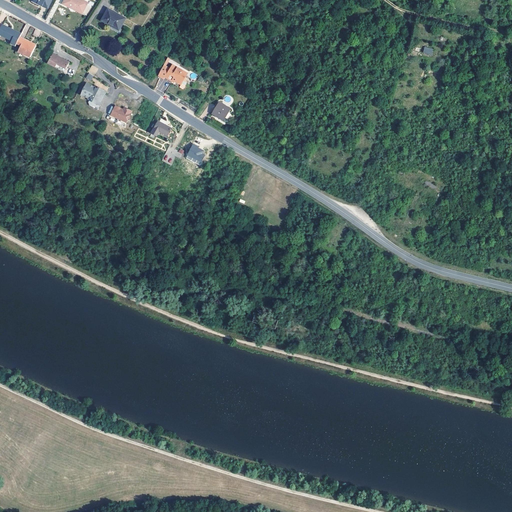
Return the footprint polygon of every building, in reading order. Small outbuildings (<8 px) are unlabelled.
[(51,0),(33,0),(33,1),(35,3),(38,4),(39,3),(42,4),(41,6),(47,9),(51,0)] [(79,0),(65,0),(64,3),(75,8),(74,10),(82,15),(88,4),(80,0),(79,0)] [(109,10),(107,15),(104,19),(103,22),(108,24),(108,23),(120,29),(123,24),(125,20),(109,10)] [(17,46),(17,45),(20,39),(22,35),(0,24),(0,34),(11,40),(9,44),(16,47),(17,46)] [(31,58),(32,56),(36,49),(28,45),(29,43),(20,39),(17,45),(22,48),(21,50),(19,53),(31,58)] [(424,47),(423,53),(432,55),(433,48),(424,47)] [(70,64),(54,55),(48,65),(52,67),(56,69),(58,66),(67,70),(70,64)] [(88,72),(94,76),(98,69),(93,65),(88,72)] [(186,82),(188,78),(187,77),(188,74),(183,72),(180,70),(179,71),(174,67),(173,69),(172,71),(168,69),(166,67),(160,78),(161,79),(162,80),(163,79),(166,81),(167,79),(173,83),(174,83),(175,81),(178,83),(180,85),(181,84),(185,83),(186,82)] [(93,104),(94,104),(100,107),(107,92),(103,90),(99,88),(98,91),(96,90),(96,89),(95,88),(93,87),(86,84),(81,96),(86,98),(89,100),(92,101),(93,104)] [(100,107),(94,104),(93,104),(92,101),(89,100),(88,103),(89,107),(92,108),(98,111),(100,107)] [(213,115),(221,119),(225,122),(230,114),(232,110),(220,103),(218,106),(213,115)] [(123,110),(115,107),(111,116),(117,119),(126,124),(132,112),(127,109),(126,112),(123,110)] [(126,124),(117,119),(115,124),(124,128),(126,124)] [(172,129),(159,122),(152,134),(157,137),(160,132),(168,137),(172,129)] [(192,144),(186,159),(201,165),(207,150),(192,144)] [(279,322),(257,315),(254,323),(277,330),(279,322)]
